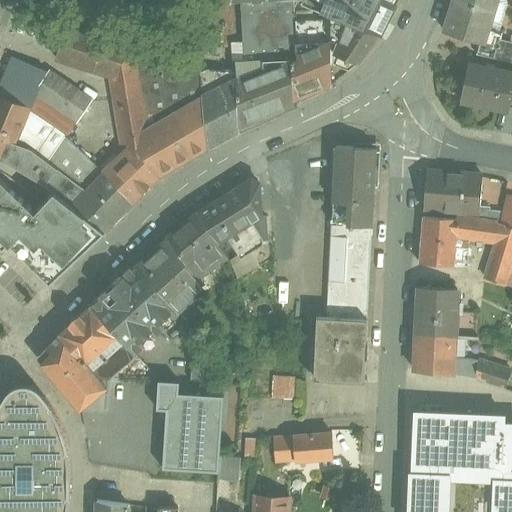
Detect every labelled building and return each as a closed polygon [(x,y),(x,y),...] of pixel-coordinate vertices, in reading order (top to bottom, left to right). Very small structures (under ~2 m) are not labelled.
[(398,4),(387,0),(361,0),(360,4),(356,3),(355,8),(344,4),(345,0),(327,0),(323,11),(324,13),(333,17),(378,34),(382,35),(398,4)] [(498,0),(455,0),(446,31),(482,42),(485,43),(489,30),(498,0)] [(378,34),(333,17),(334,40),(344,42),(336,64),(337,65),(350,70),(358,63),(378,34)] [(332,21),(302,20),(299,39),(299,71),(332,71),(332,21)] [(96,37),(68,28),(57,57),(58,58),(58,57),(87,66),(96,37)] [(504,33),(489,30),(485,43),(482,42),(479,53),(511,60),(511,41),(502,39),(504,33)] [(134,49),(96,37),(87,66),(112,73),(116,96),(142,91),(134,49)] [(202,67),(134,49),(142,91),(148,128),(204,97),(202,67)] [(13,59),(0,87),(0,94),(30,107),(16,141),(59,168),(87,190),(91,186),(83,178),(97,164),(67,137),(80,120),(36,91),(50,71),(13,59)] [(292,59),(239,83),(241,130),(295,106),(292,59)] [(511,71),(487,66),(486,68),(470,65),(462,100),(510,110),(511,101),(511,71)] [(238,73),(202,67),(204,97),(209,146),(241,130),(239,83),(238,73)] [(93,100),(50,71),(36,91),(80,120),(93,100)] [(142,91),(116,96),(126,151),(127,153),(106,173),(134,202),(161,174),(147,159),(153,154),(145,129),(148,128),(142,91)] [(0,94),(0,159),(8,162),(16,141),(30,107),(0,94)] [(204,97),(148,128),(145,129),(153,154),(147,159),(161,174),(209,146),(204,97)] [(326,136),(301,145),(301,154),(297,154),(298,191),(299,206),(299,207),(313,206),(325,204),(326,136)] [(59,168),(16,141),(8,162),(46,183),(59,168)] [(370,148),(336,146),(332,222),(332,240),(328,317),(367,319),(376,164),(372,164),(370,155),(370,148)] [(297,147),(269,159),(271,194),(287,192),(298,191),(297,154),(297,147)] [(106,173),(97,164),(83,178),(91,186),(87,190),(59,168),(46,183),(56,191),(106,230),(134,202),(106,173)] [(483,175),(428,171),(425,208),(457,210),(456,214),(458,214),(490,218),(491,206),(481,205),(483,175)] [(37,212),(1,178),(0,178),(0,241),(6,247),(11,241),(37,212)] [(253,178),(199,212),(220,241),(262,215),(260,182),(253,178)] [(106,230),(56,191),(37,212),(11,241),(53,282),(106,230)] [(271,194),(270,194),(272,233),(289,231),(287,209),(285,198),(284,196),(288,193),(287,192),(271,194)] [(329,205),(325,206),(325,204),(313,206),(321,242),(332,240),(332,222),(329,205)] [(299,206),(287,209),(289,231),(303,230),(299,207),(299,206)] [(220,241),(199,212),(170,236),(199,277),(230,255),(220,241)] [(490,218),(458,214),(458,218),(459,218),(457,237),(490,241),(493,219),(490,218)] [(458,218),(425,216),(421,263),(455,266),(455,265),(467,266),(469,247),(457,247),(457,237),(459,218),(458,218)] [(511,226),(504,224),(500,223),(500,220),(493,219),(490,241),(498,242),(487,277),(507,283),(511,268),(511,226)] [(170,236),(139,264),(180,314),(204,292),(199,277),(170,236)] [(286,247),(276,247),(277,258),(287,257),(286,247)] [(180,314),(139,264),(116,285),(114,283),(102,294),(103,296),(94,305),(137,353),(180,314)] [(459,289),(420,286),(418,332),(455,335),(458,290),(459,290),(459,289)] [(137,353),(94,305),(62,333),(62,334),(81,358),(84,355),(103,377),(111,377),(112,377),(138,354),(137,353)] [(328,317),(318,317),(316,378),(365,380),(367,319),(328,317)] [(455,335),(418,332),(416,370),(431,371),(467,375),(487,382),(506,388),(511,370),(511,369),(480,359),(478,359),(478,351),(480,351),(481,338),(480,338),(480,337),(455,335)] [(84,355),(81,358),(62,334),(50,347),(47,359),(44,361),(82,408),(109,409),(109,405),(111,377),(103,377),(84,355)] [(207,359),(195,359),(192,382),(205,383),(207,359)] [(298,377),(275,375),(274,397),(297,399),(298,377)] [(161,408),(171,408),(168,465),(220,468),(221,456),(224,397),(181,395),(182,381),(162,380),(161,408)] [(20,384),(15,386),(12,388),(10,390),(8,393),(0,404),(0,511),(69,511),(70,509),(70,501),(71,488),(71,465),(70,455),(69,450),(67,441),(66,435),(62,425),(59,418),(56,412),(51,403),(46,396),(43,392),(40,389),(37,387),(33,385),(29,384),(25,383),(20,384)] [(503,415),(414,412),(410,511),(511,511),(511,426),(503,426),(503,415)] [(333,432),(276,437),(278,461),(335,457),(333,432)] [(241,437),(240,454),(253,454),(253,437),(241,437)] [(241,457),(221,456),(220,468),(220,479),(240,480),(241,457)] [(290,511),(291,497),(258,495),(256,511),(290,511)] [(131,511),(131,504),(99,499),(99,511),(131,511)] [(220,499),(219,500),(218,511),(243,511),(244,504),(244,502),(220,499)]
